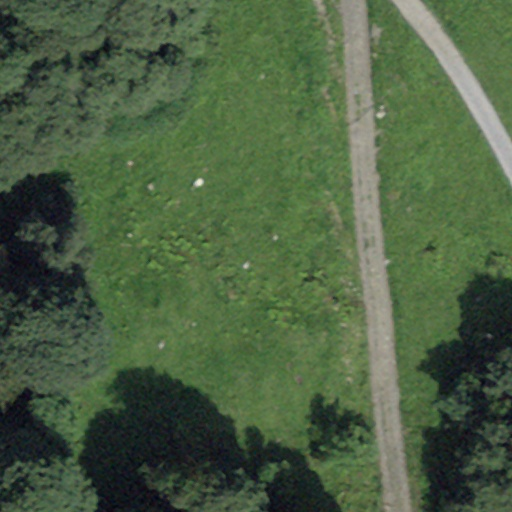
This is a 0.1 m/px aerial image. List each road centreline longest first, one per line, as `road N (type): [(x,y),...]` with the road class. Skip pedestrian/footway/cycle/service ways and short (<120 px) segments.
road 1 (track): [(346,0),(386,428),(403,511)]
road 2 (track): [(511,166),(467,86),(398,0)]
